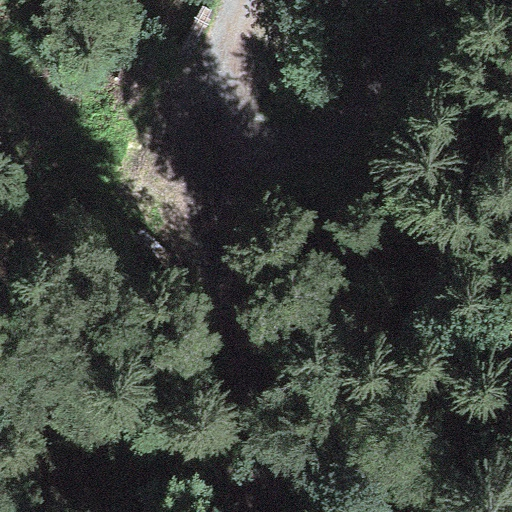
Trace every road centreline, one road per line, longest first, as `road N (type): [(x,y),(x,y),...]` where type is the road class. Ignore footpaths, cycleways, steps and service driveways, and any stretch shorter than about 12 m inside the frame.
road 1 (track): [(277,147),(216,212),(224,308),(245,391),(244,511)]
road 2 (track): [(259,0),(233,100),(248,130),(277,147),(331,139),(370,75),(389,0)]
